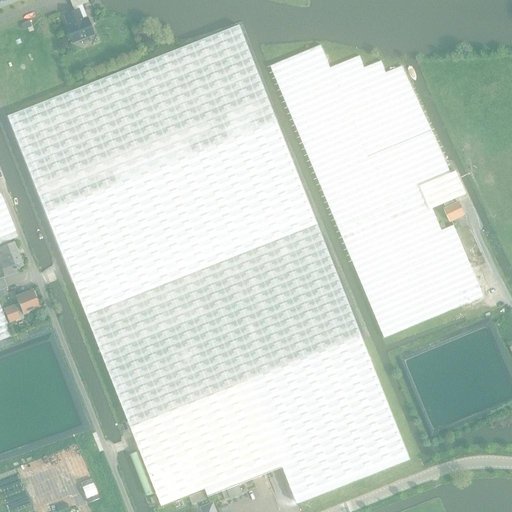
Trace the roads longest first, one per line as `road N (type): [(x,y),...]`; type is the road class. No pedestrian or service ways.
road 1 (unclassified): [(130,511),(38,280)]
road 2 (unclassified): [(0,107),(62,270),(38,280)]
road 3 (unclassified): [(328,511),(441,466),(511,461)]
